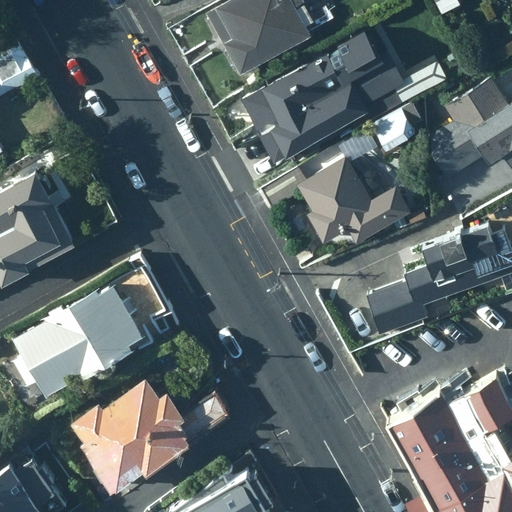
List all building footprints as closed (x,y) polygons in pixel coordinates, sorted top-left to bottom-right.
[(222,0),(204,11),(239,72),(309,32),(297,9),(307,4),(305,0),(222,0)] [(458,0),(430,0),(441,17),(462,5),(458,0)] [(432,76),(457,63),(438,26),(413,38),(432,76)] [(364,72),(346,39),(238,99),(271,159),(385,96),(369,69),(364,72)] [(0,96),(37,76),(18,40),(0,49),(0,96)] [(511,100),(507,104),(489,77),(446,103),(455,117),(433,131),(433,152),(446,172),(481,148),(488,157),(501,149),(511,164),(511,163),(511,100)] [(421,118),(410,100),(370,123),(384,147),(415,130),(411,124),(421,118)] [(370,197),(344,154),(305,175),(298,163),(258,185),(270,207),(301,191),(310,207),(304,210),(320,239),(346,225),(354,240),(410,209),(396,183),(370,197)] [(0,283),(74,241),(32,168),(31,169),(0,187),(0,283)] [(491,230),(486,219),(418,244),(423,258),(403,266),(404,270),(401,271),(404,278),(364,293),(379,331),(426,313),(422,303),(499,274),(504,286),(511,283),(511,239),(509,241),(503,225),(491,230)] [(34,377),(46,397),(159,333),(149,316),(162,308),(138,266),(95,290),(92,285),(41,315),(43,318),(10,338),(20,353),(12,358),(26,382),(34,377)] [(448,382),(388,417),(442,511),(511,511),(511,424),(500,431),(493,420),(511,408),(511,399),(489,365),(453,388),(448,382)] [(157,397),(143,377),(101,406),(97,401),(67,422),(81,442),(76,445),(107,491),(139,469),(141,472),(223,410),(212,392),(180,414),(164,392),(157,397)] [(6,457),(0,461),(0,511),(62,511),(70,508),(37,451),(13,467),(6,457)] [(235,474),(156,511),(242,511),(251,508),(235,474)] [(447,511),(427,480),(396,500),(403,511),(447,511)]
